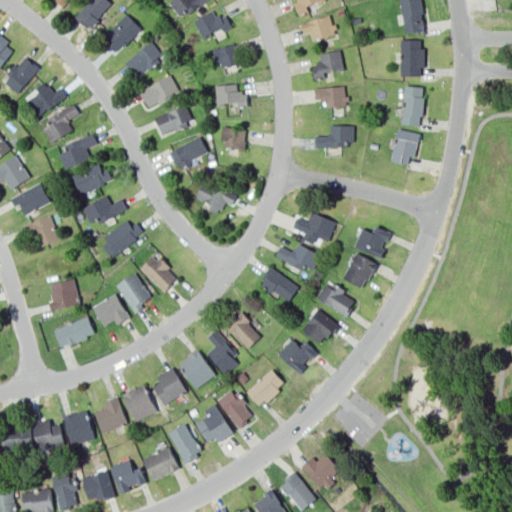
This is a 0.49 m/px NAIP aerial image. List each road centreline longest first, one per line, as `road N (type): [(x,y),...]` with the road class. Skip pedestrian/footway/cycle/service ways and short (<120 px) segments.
road 1 (residential): [(163,511),(273,446),(334,390),(386,321),(427,234),(453,147),(461,53),(456,0)]
road 2 (residential): [(2,0),(86,68),(119,114),(157,197),(228,273)]
road 3 (residential): [(254,0),(283,99),(280,171),(256,232),(228,273)]
road 4 (residential): [(228,273),(181,322),(119,361),(0,390)]
road 5 (residential): [(280,171),(436,210)]
road 6 (residential): [(0,252),(33,385)]
